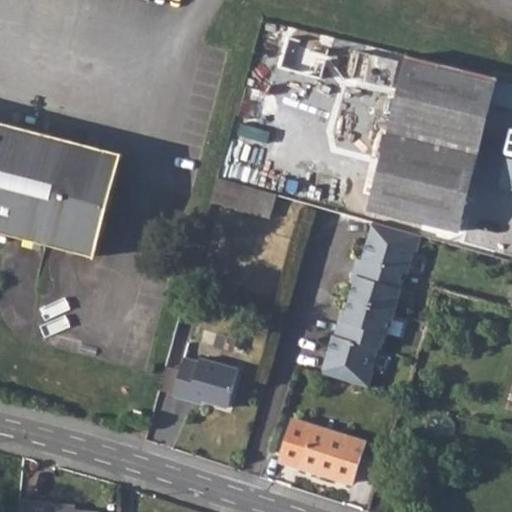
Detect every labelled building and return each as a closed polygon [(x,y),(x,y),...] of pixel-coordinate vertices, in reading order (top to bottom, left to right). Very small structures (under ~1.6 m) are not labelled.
[(497,75),(408,54),(371,205),(460,227),(478,152),(497,75)] [(0,228),(7,231),(43,240),(95,253),(123,151),(0,119),(0,228)] [(219,176),(213,199),(273,217),(280,193),(219,176)] [(369,235),(376,237),(380,221),(373,219),(369,235)] [(335,359),(330,375),(369,387),(374,369),(373,369),(379,346),(381,347),(385,332),(388,333),(401,286),(398,285),(402,270),(408,272),(414,249),(418,251),(422,234),(380,221),(376,237),(369,235),(363,258),(357,257),(353,273),(356,274),(344,319),(340,318),(336,334),(335,334),(328,357),(335,359)] [(186,354),(175,394),(190,398),(191,395),(229,406),(239,367),(202,356),(201,359),(186,354)] [(324,373),(330,375),(335,359),(328,357),(324,373)] [(295,419),(282,460),(352,482),(364,441),(295,419)] [(19,502),(17,511),(80,511),(49,509),(49,504),(19,502)]
